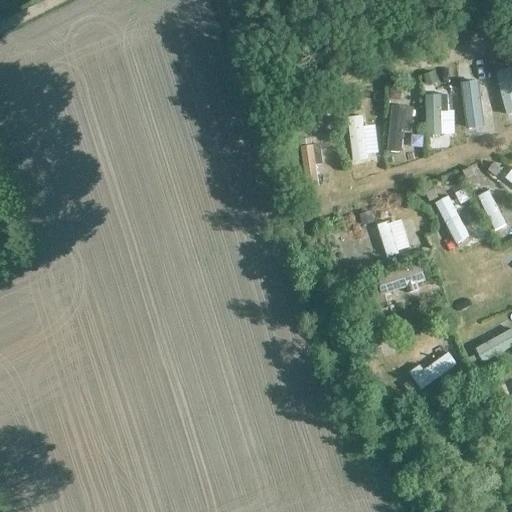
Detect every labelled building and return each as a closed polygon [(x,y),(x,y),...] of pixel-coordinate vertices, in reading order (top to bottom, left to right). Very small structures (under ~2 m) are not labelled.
[(469,74),(458,75),(462,132),(475,131),(474,113),(486,112),(485,94),(471,95),(469,74)] [(410,145),(407,100),(387,101),(388,130),(395,130),(396,145),(410,145)] [(315,167),(313,139),(300,140),(302,167),(315,167)] [(511,162),(509,161),(499,174),(511,184),(511,162)] [(473,191),(489,229),(501,224),(486,185),(473,191)] [(429,198),(450,241),(465,234),(444,191),(429,198)] [(415,245),(409,215),(375,221),(381,252),(415,245)] [(414,293),(413,280),(418,280),(418,264),(390,265),(391,293),(414,293)]
